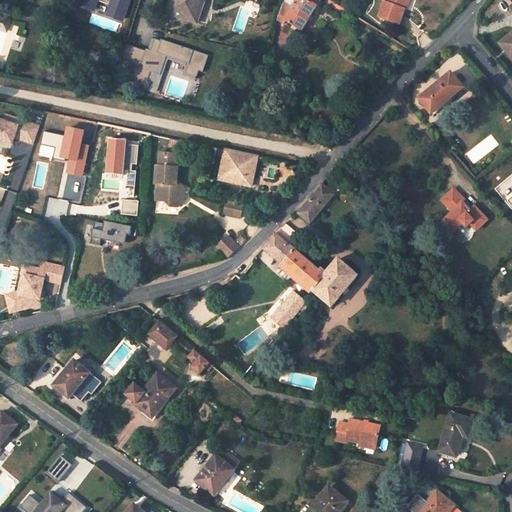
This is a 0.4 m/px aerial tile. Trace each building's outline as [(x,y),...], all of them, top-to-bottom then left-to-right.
[(126,23),(133,0),(76,0),(74,6),(126,23)] [(193,22),(200,0),(172,0),(168,13),(193,22)] [(200,0),(193,22),(197,23),(204,0),(200,0)] [(296,0),(292,8),(284,3),(278,19),(285,23),(287,20),(302,30),(320,0),(296,0)] [(324,4),(343,15),(346,9),(331,0),(323,0),(326,1),(324,4)] [(403,9),(406,0),(386,0),(386,2),(385,1),(379,17),(399,24),(405,9),(403,9)] [(9,21),(0,17),(0,27),(6,30),(9,21)] [(511,33),(500,44),(511,58),(511,33)] [(216,74),(219,65),(211,63),(208,71),(216,74)] [(464,87),(451,72),(420,98),(432,114),(464,87)] [(11,123),(13,117),(5,115),(3,121),(11,123)] [(34,144),(40,126),(13,117),(11,123),(3,121),(0,119),(0,138),(12,143),(14,137),(16,131),(21,132),(19,139),(34,144)] [(299,134),(304,120),(296,118),(291,132),(299,134)] [(147,134),(127,130),(125,138),(145,142),(147,134)] [(158,137),(150,135),(149,141),(157,143),(158,137)] [(205,147),(191,144),(189,150),(204,153),(204,152),(205,147)] [(249,185),(255,157),(205,147),(204,152),(225,157),(220,179),(249,185)] [(73,167),(98,172),(97,175),(123,179),(126,162),(102,157),(102,159),(74,153),(71,148),(38,169),(46,182),(69,167),(71,167),(73,167)] [(165,166),(156,166),(155,184),(156,183),(155,200),(165,201),(169,206),(177,207),(182,203),(183,189),(175,189),(179,155),(161,153),(160,162),(165,162),(165,166)] [(334,194),(323,184),(300,213),(311,222),(334,194)] [(473,209),(454,189),(442,201),(454,212),(442,223),(452,233),(463,222),(467,227),(470,223),(477,230),(488,220),(475,206),(473,209)] [(227,201),(224,215),(235,218),(238,203),(227,201)] [(244,205),(238,203),(235,218),(240,219),(244,205)] [(94,221),(90,243),(100,245),(102,237),(125,241),(127,234),(130,235),(132,226),(104,221),(103,223),(94,221)] [(285,224),(276,234),(283,239),(291,229),(285,224)] [(320,270),(290,245),(299,235),(291,229),(283,239),(276,234),(263,248),(332,306),(358,276),(339,259),(327,272),(322,268),(320,270)] [(239,248),(226,236),(217,246),(229,258),(239,248)] [(17,292),(6,295),(11,312),(41,304),(44,292),(42,292),(44,279),(61,283),(65,267),(42,262),(41,269),(23,265),(17,292)] [(306,301),(294,292),(273,318),(285,327),(306,301)] [(160,323),(150,335),(153,337),(162,325),(160,323)] [(153,337),(167,349),(177,337),(162,325),(153,337)] [(207,368),(198,360),(192,368),(201,375),(207,368)] [(102,383),(75,361),(55,385),(70,398),(73,395),(82,402),(89,393),(92,395),(102,383)] [(176,387),(159,374),(144,392),(136,385),(129,394),(137,401),(135,403),(144,411),(153,399),(162,406),(176,387)] [(144,411),(152,417),(162,406),(153,399),(144,411)] [(0,447),(19,425),(3,411),(0,414),(0,452),(2,450),(0,448),(0,447)] [(452,414),(440,452),(457,457),(463,436),(469,438),(474,421),(452,414)] [(380,426),(350,419),(349,424),(340,422),(336,441),(346,443),(347,440),(360,444),(376,447),(380,426)] [(462,458),(469,438),(463,436),(457,457),(462,458)] [(215,494),(240,463),(223,449),(218,456),(217,455),(196,480),(205,487),(215,494)] [(421,467),(422,453),(404,452),(404,466),(421,467)] [(48,472),(60,482),(74,466),(62,456),(48,472)] [(460,511),(453,506),(454,506),(427,484),(406,510),(407,511),(460,511)] [(215,494),(205,487),(203,490),(213,497),(215,494)] [(335,511),(338,511),(347,501),(330,487),(310,511),(335,511),(336,511),(335,511)] [(30,495),(20,507),(25,511),(84,511),(87,508),(69,493),(63,500),(53,492),(42,505),(30,495)]
